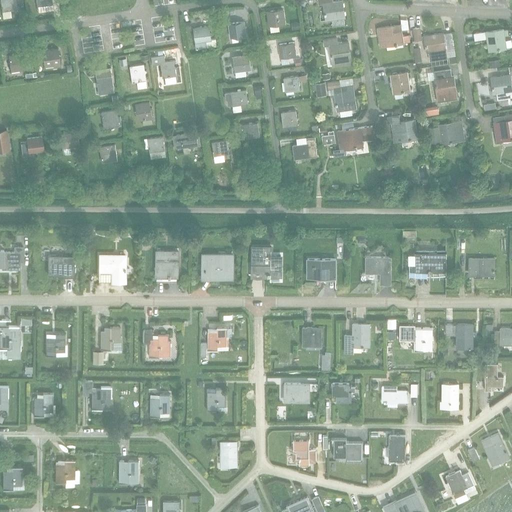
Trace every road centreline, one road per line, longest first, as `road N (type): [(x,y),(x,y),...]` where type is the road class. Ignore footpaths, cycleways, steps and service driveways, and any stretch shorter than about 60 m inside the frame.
road 1 (residential): [(0,209),(282,210)]
road 2 (residential): [(0,300),(256,301)]
road 3 (residential): [(256,301),(511,303)]
road 4 (residential): [(261,466),(371,492),(469,429)]
road 5 (residential): [(282,210),(511,208)]
road 6 (residential): [(282,210),(256,12),(244,0)]
road 7 (residential): [(39,435),(160,436),(222,503)]
road 8 (residential): [(469,429),(259,426)]
road 9 (residential): [(0,105),(74,96),(72,24)]
road 10 (residential): [(211,123),(203,69),(143,12)]
road 11 (residential): [(259,426),(256,301)]
